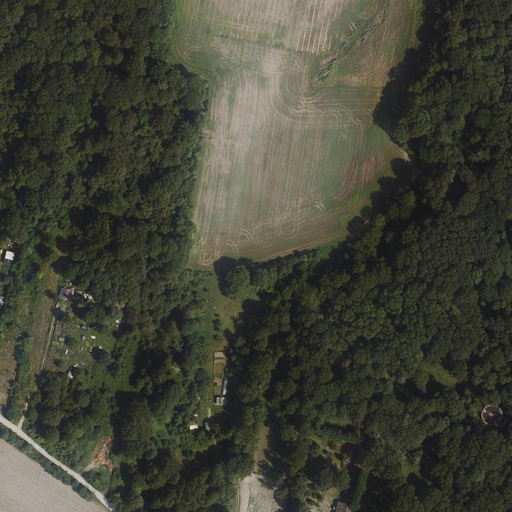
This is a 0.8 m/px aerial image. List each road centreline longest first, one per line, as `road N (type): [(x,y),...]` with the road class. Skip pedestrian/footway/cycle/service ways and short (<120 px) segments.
road 1 (track): [(511,371),(442,161),(442,65),(470,0)]
road 2 (unclassified): [(0,417),(119,511)]
